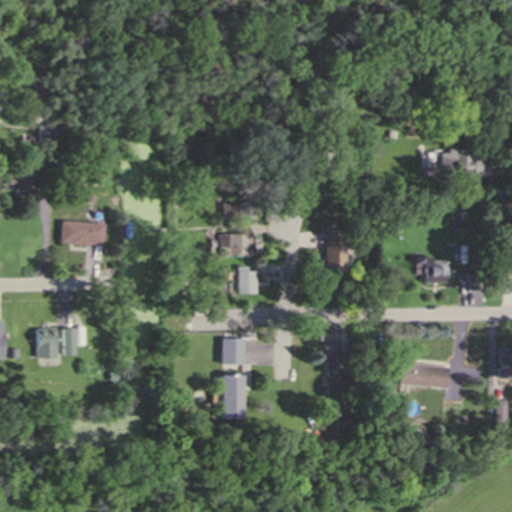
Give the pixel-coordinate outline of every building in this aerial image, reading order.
[(320,124),(321,100),(341,101),(340,125),(320,124)] [(35,142),(34,124),(49,124),(50,141),(35,142)] [(480,178),(443,178),(442,149),(481,149),(480,178)] [(36,189),(36,174),(48,174),(48,189),(36,189)] [(32,199),(14,200),(14,187),(12,187),(12,184),(1,185),(1,175),(31,175),(32,199)] [(170,198),(180,198),(180,207),(170,207),(170,198)] [(219,205),(239,205),(239,202),(246,202),(246,220),(219,220),(219,205)] [(98,241),(57,239),(58,221),(98,222),(98,241)] [(511,231),(500,232),(500,221),(511,221),(511,231)] [(325,226),(348,227),(347,269),(324,268),(325,226)] [(215,235),(245,235),(246,257),(215,258),(215,235)] [(418,277),(418,256),(425,256),(425,260),(439,260),(439,277),(418,277)] [(232,288),(232,269),(249,269),(249,289),(232,288)] [(477,289),(463,288),(464,272),(477,273),(477,289)] [(207,315),(208,300),(220,300),(220,315),(207,315)] [(33,357),(33,328),(51,328),(51,357),(33,357)] [(59,328),(70,328),(70,353),(59,353),(59,328)] [(223,335),(245,335),(245,362),(222,361),(223,335)] [(15,355),(6,355),(7,346),(16,346),(15,355)] [(490,378),(491,346),(510,347),(510,371),(498,371),(498,379),(490,378)] [(326,356),(345,357),(344,373),(327,373),(326,356)] [(396,363),(443,368),(441,388),(394,384),(396,363)] [(105,369),(113,369),(113,378),(105,377),(105,369)] [(223,373),(246,373),(245,417),(223,416),(223,373)] [(327,380),(347,380),(347,419),(328,419),(327,380)] [(502,426),(491,426),(490,397),(502,397),(502,426)]
